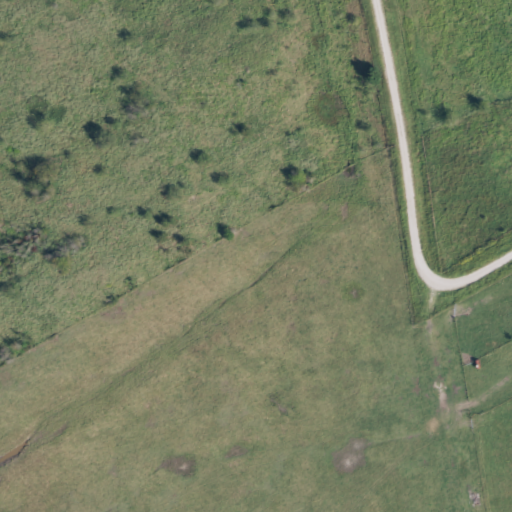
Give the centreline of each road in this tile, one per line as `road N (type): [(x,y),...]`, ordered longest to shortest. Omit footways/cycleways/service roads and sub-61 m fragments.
road 1 (residential): [(482,226),(438,0)]
road 2 (residential): [(511,441),(482,226)]
